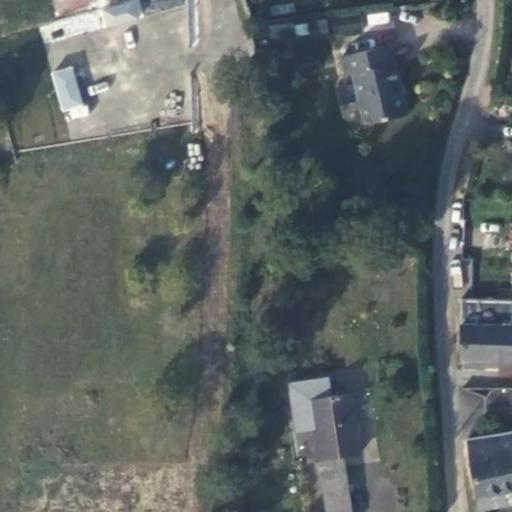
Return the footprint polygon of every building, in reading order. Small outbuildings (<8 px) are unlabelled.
[(183,1),(182,0),(142,0),(138,2),(137,0),(126,0),(102,9),(108,27),(183,1)] [(332,22),(334,38),(361,34),(359,18),(332,22)] [(386,49),(340,60),(345,79),(352,78),(364,123),(371,127),(409,117),(404,97),(401,98),(394,66),(391,67),(386,49)] [(61,109),(83,103),(73,65),(51,71),(61,109)] [(472,262),(454,262),(454,285),(472,285),(472,262)] [(511,301),(464,301),(463,361),(511,362),(511,301)] [(317,429),(327,511),(353,511),(346,458),(361,456),(352,393),(334,396),(332,380),(292,384),(298,428),(301,430),(317,429)] [(511,432),(468,439),(480,498),(511,491),(511,432)] [(483,511),(511,504),(511,491),(480,498),(483,511)]
